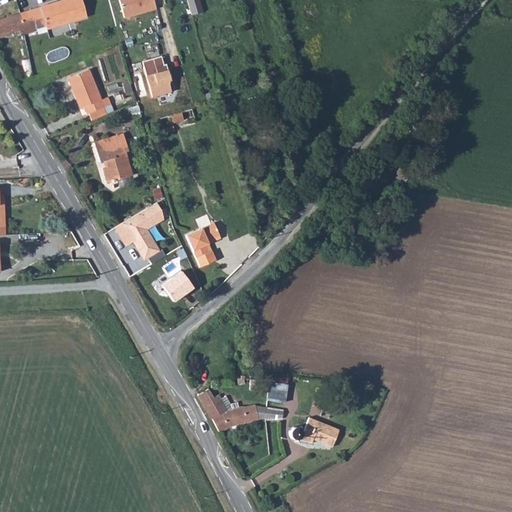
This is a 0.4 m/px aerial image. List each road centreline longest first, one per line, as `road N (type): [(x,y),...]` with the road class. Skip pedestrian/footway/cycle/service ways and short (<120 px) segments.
road 1 (unclassified): [(483,0),(319,206),(158,350)]
road 2 (secondary): [(0,84),(158,350)]
road 3 (secondary): [(158,350),(244,511)]
